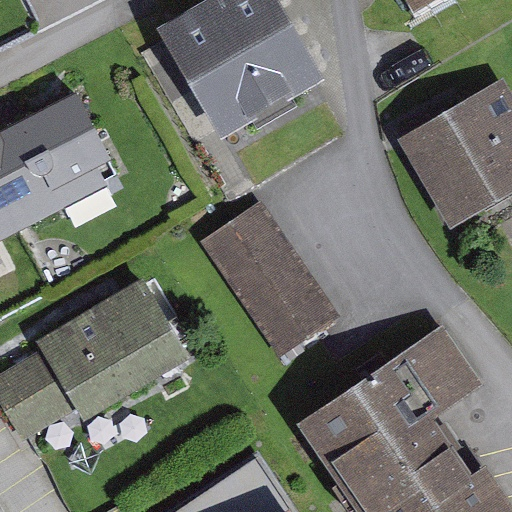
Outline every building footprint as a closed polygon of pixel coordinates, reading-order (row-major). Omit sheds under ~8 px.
[(281,0),(193,0),(156,21),(221,134),(325,74),(281,0)] [(408,0),(413,9),(430,0),(408,0)] [(511,87),(505,74),(399,135),(451,225),(511,189),(511,87)] [(0,126),(0,239),(109,183),(99,165),(114,157),(76,86),(0,126)] [(201,240),(281,356),(342,314),(262,198),(201,240)] [(144,273),(37,337),(43,347),(0,372),(0,399),(24,439),(79,406),(84,416),(191,352),(144,273)] [(443,323),(301,417),(364,511),(511,511),(511,493),(487,456),(472,466),(436,412),(482,381),(443,323)] [(302,511),(258,446),(159,511),(302,511)]
